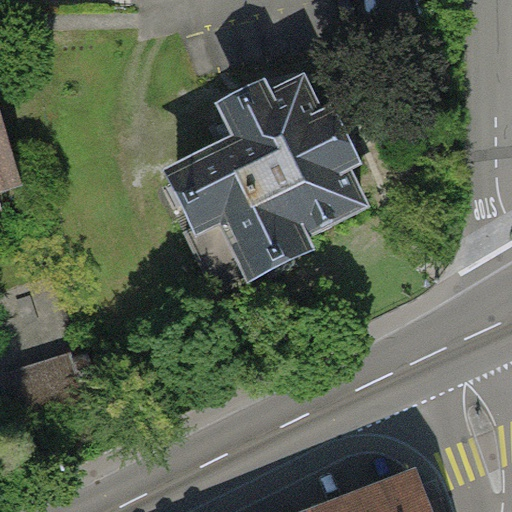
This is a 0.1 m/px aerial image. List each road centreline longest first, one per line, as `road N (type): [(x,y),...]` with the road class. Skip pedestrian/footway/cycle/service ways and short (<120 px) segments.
road 1 (secondary): [(119,511),(437,357)]
road 2 (residential): [(499,0),(498,164),(511,222)]
road 3 (residential): [(437,357),(492,454),(498,511)]
